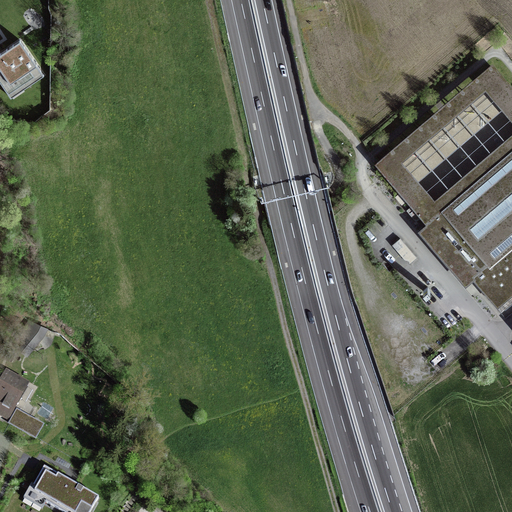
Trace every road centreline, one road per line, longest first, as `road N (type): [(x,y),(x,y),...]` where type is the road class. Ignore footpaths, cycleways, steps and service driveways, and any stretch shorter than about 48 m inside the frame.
road 1 (motorway): [(240,0),(316,328),(370,511)]
road 2 (motorway): [(392,511),(325,276),(262,0)]
road 3 (track): [(313,111),(339,170),(335,188),(264,206),(256,218),(337,511)]
road 4 (unknown): [(375,189),(358,235),(404,367),(420,372),(466,342),(496,334)]
road 5 (track): [(288,0),(313,111),(344,129),(375,189)]
road 6 (unclassified): [(511,354),(375,189)]
